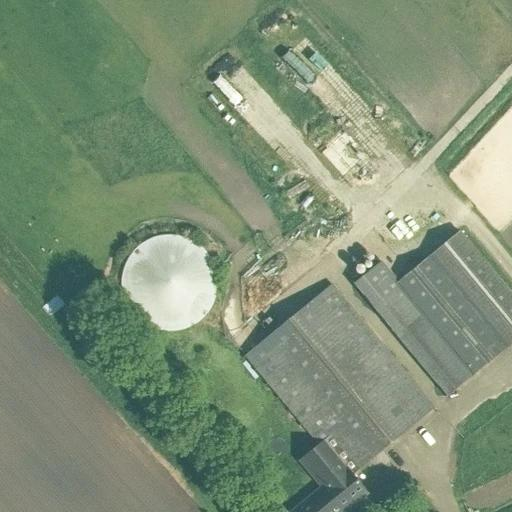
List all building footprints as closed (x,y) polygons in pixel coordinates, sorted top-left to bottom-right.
[(275,29),(336,114),(360,97),(299,11),(275,29)] [(322,177),(336,163),(303,129),(299,118),(276,95),(266,99),(257,74),(244,61),(227,67),(220,74),(220,76),(262,119),(264,125),(290,151),(298,171),(308,182),(322,177)] [(364,126),(378,118),(369,103),(356,110),(364,126)] [(413,203),(432,227),(443,219),(424,194),(413,203)] [(474,376),(504,352),(511,346),(511,296),(460,233),(399,283),(382,262),(355,285),(447,398),(474,376)] [(135,251),(125,267),(121,285),(125,303),(135,318),(151,328),(169,332),(187,328),(203,318),(213,302),(216,284),(212,266),(202,251),(186,241),(168,237),(150,241),(135,251)] [(340,511),(338,509),(362,490),(351,477),(432,409),(328,287),(242,360),(316,447),(297,463),(320,490),(293,511),(340,511)]
